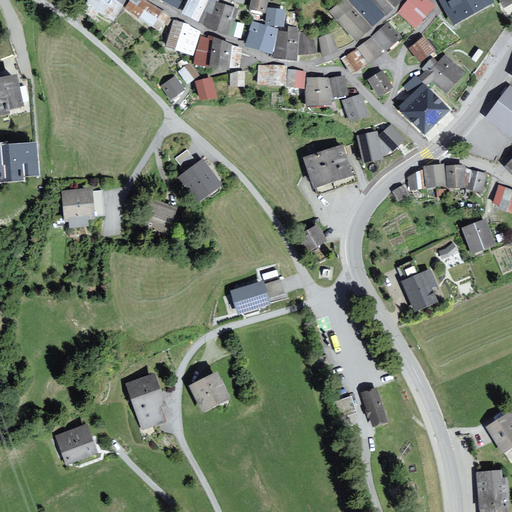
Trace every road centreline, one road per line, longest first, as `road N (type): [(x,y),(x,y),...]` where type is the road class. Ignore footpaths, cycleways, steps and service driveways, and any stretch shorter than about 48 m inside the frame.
road 1 (secondary): [(360,278),(426,395),(456,511)]
road 2 (secondary): [(440,146),(385,184),(362,214),(352,245),(360,278)]
